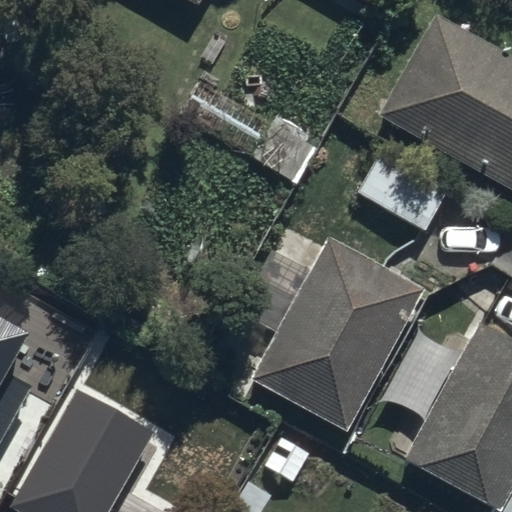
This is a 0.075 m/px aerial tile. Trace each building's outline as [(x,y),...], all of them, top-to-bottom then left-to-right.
[(154,0),(195,24),(209,0),(154,0)] [(511,74),(433,31),(374,136),(511,213),(511,74)] [(372,165),(352,203),(425,240),(444,202),(372,165)] [(425,306),(323,251),(245,396),(348,451),(425,306)] [(28,331),(0,316),(0,441),(30,387),(5,373),(28,331)] [(511,511),(511,357),(473,337),(399,478),(463,511),(511,511)] [(117,511),(152,450),(73,406),(14,511),(117,511)]
